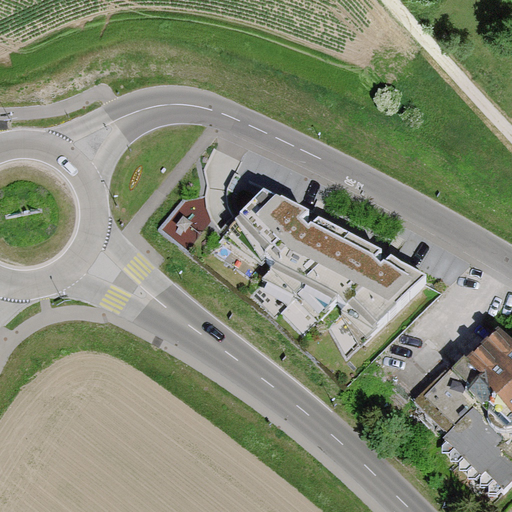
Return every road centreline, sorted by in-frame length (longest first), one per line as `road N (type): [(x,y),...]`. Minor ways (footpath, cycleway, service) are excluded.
road 1 (secondary): [(85,250),(273,384),(409,511)]
road 2 (residential): [(68,158),(140,110),(191,104),(309,152)]
road 3 (residential): [(511,261),(309,152)]
road 4 (track): [(387,0),(511,131)]
